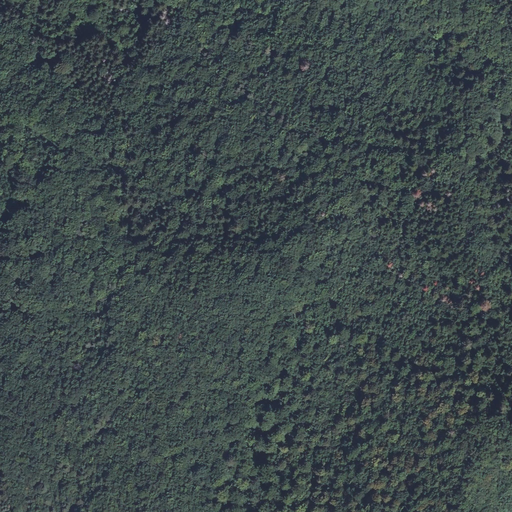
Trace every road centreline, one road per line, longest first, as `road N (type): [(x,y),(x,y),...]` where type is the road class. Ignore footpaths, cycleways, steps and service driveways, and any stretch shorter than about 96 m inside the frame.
road 1 (track): [(490,86),(468,100),(463,144),(443,168),(389,192),(353,220),(327,257),(236,470)]
road 2 (track): [(147,15),(137,41),(140,81),(106,129),(70,148),(69,175)]
